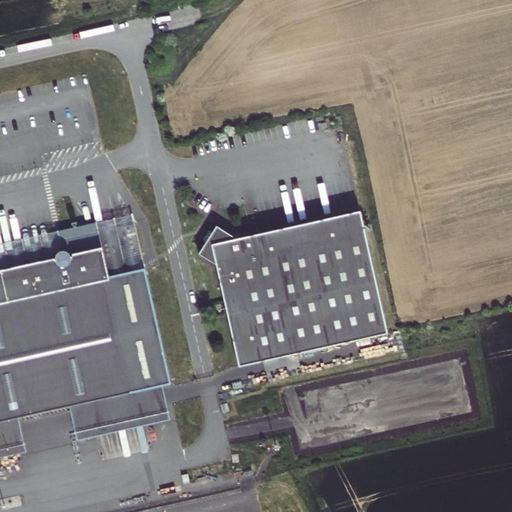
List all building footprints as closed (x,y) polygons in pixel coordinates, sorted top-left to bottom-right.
[(239,366),(388,333),(360,210),(236,238),(217,225),(199,253),(216,264),(239,366)] [(107,276),(145,268),(133,213),(0,243),(0,271),(58,258),(58,257),(58,256),(59,255),(60,253),(61,252),(63,252),(65,252),(75,253),(81,253),(86,252),(101,249),(107,276)] [(0,271),(0,421),(19,417),(69,406),(162,385),(171,383),(145,268),(107,276),(101,249),(86,252),(81,253),(75,253),(65,252),(63,252),(61,252),(60,253),(59,255),(58,256),(58,257),(58,258),(0,271)] [(162,385),(69,406),(77,440),(169,419),(162,385)] [(0,457),(26,451),(19,417),(0,421),(0,457)]
